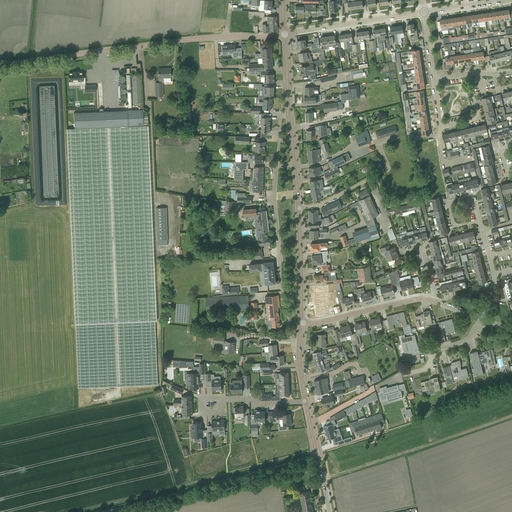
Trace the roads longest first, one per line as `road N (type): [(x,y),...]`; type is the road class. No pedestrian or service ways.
road 1 (unclassified): [(0,64),(284,34)]
road 2 (residential): [(300,291),(282,286),(273,204),(275,165),(293,164)]
road 3 (unclassified): [(284,34),(423,12)]
road 4 (unclassified): [(300,322),(432,299)]
road 5 (residential): [(432,78),(439,127),(477,118),(467,74)]
road 6 (tertiary): [(293,164),(284,34)]
road 7 (tertiary): [(300,291),(293,164)]
